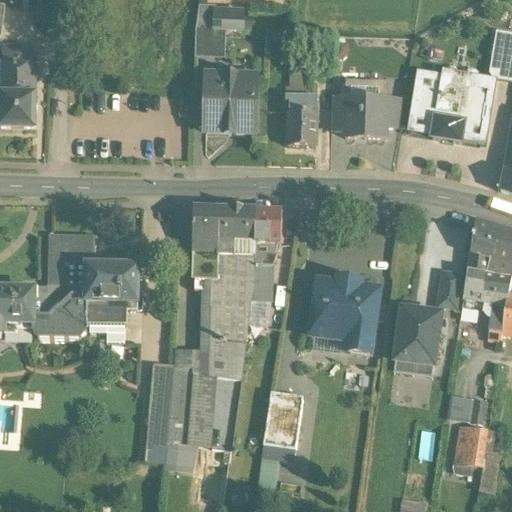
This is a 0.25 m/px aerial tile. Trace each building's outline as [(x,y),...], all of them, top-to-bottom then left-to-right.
[(241,13),(197,12),(195,26),(221,27),(241,27),(241,13)] [(221,27),(195,26),(195,28),(194,51),(220,52),(221,27)] [(511,29),(495,27),(488,71),(492,76),(511,79),(511,29)] [(34,41),(2,41),(0,85),(0,89),(32,90),(34,41)] [(366,59),(353,58),(352,71),(365,71),(366,59)] [(492,85),(420,73),(411,127),(484,139),(492,85)] [(254,75),(205,74),(204,129),(253,131),(254,75)] [(315,81),(289,81),(289,84),(289,94),(315,95),(315,81)] [(0,89),(0,123),(31,125),(33,90),(32,90),(0,89)] [(315,95),(289,94),(288,94),(288,110),(314,111),(315,95)] [(345,96),(331,95),(330,127),(343,128),(345,96)] [(384,97),(345,96),(343,128),(343,134),(384,136),(384,127),(384,97)] [(402,97),(384,97),(384,127),(398,125),(402,97)] [(288,110),(287,110),(286,144),(314,144),(315,111),(314,111),(288,110)] [(508,130),(498,128),(495,145),(505,147),(508,130)] [(511,136),(509,135),(499,187),(511,191),(511,136)] [(216,205),(193,204),(192,252),(194,252),(194,276),(203,276),(209,277),(210,277),(217,276),(217,238),(215,237),(216,205)] [(255,206),(216,205),(215,237),(217,238),(254,238),(255,206)] [(280,207),(255,206),(254,238),(254,240),(279,241),(280,207)] [(511,252),(511,230),(475,220),(470,249),(471,249),(466,279),(482,281),(483,271),(485,261),(496,262),(497,259),(510,263),(511,252)] [(95,231),(47,230),(46,283),(39,283),(32,288),(32,320),(30,320),(30,329),(36,334),(79,335),(86,330),(86,321),(84,321),(85,298),(84,298),(85,270),(84,269),(83,269),(83,268),(83,266),(83,264),(85,262),(87,260),(89,260),(91,261),(93,262),(94,262),(95,231)] [(236,277),(217,276),(210,277),(209,277),(203,276),(203,287),(201,349),(215,351),(212,372),(213,372),(240,375),(243,352),(252,283),(253,279),(254,254),(254,243),(237,243),(236,277)] [(268,256),(254,254),(253,279),(252,283),(264,285),(266,275),(268,256)] [(83,264),(83,266),(83,268),(83,269),(84,269),(85,270),(84,298),(85,298),(84,321),(86,321),(89,321),(89,331),(105,331),(106,339),(123,339),(124,321),(125,321),(126,307),(136,307),(137,271),(139,270),(140,267),(140,265),(140,263),(138,261),(136,260),(134,260),(131,260),(130,262),(129,264),(94,262),(93,262),(91,261),(89,260),(87,260),(85,262),(83,264)] [(185,262),(177,261),(176,279),(184,280),(185,262)] [(460,271),(442,268),(437,302),(455,304),(460,271)] [(496,272),(483,271),(482,281),(480,298),(492,300),(496,272)] [(510,274),(496,272),(492,300),(493,300),(493,303),(504,306),(506,292),(510,274)] [(203,276),(194,276),(193,286),(203,287),(203,276)] [(359,280),(337,277),(336,283),(317,281),(311,332),(349,337),(347,349),(369,352),(377,289),(358,286),(359,280)] [(482,281),(466,279),(464,295),(478,298),(480,298),(482,281)] [(0,330),(3,330),(3,326),(21,327),(26,320),(30,320),(32,320),(32,288),(0,287),(0,330)] [(511,293),(506,292),(504,306),(501,329),(511,330),(511,293)] [(480,298),(478,298),(475,307),(474,323),(477,323),(489,327),(493,303),(493,300),(492,300),(480,298)] [(504,306),(493,303),(489,327),(487,343),(499,345),(501,329),(504,306)] [(439,311),(401,306),(394,357),(432,363),(439,311)] [(489,327),(477,323),(474,340),(487,343),(489,327)] [(201,349),(173,348),(173,362),(192,363),(188,416),(185,441),(188,442),(199,441),(206,443),(213,372),(212,372),(215,351),(201,349)] [(432,363),(394,357),(393,369),(431,374),(432,363)] [(192,363),(173,362),(169,414),(188,416),(192,363)] [(168,382),(161,382),(159,394),(167,395),(168,382)] [(302,397),(270,393),(263,440),(295,445),(302,397)] [(465,393),(464,418),(484,419),(485,393),(465,393)] [(188,416),(169,414),(166,440),(185,441),(188,416)] [(483,462),(488,431),(459,425),(454,457),(483,462)] [(185,441),(166,440),(164,460),(186,462),(188,442),(185,441)] [(199,441),(190,500),(222,505),(230,446),(223,445),(206,443),(199,441)] [(279,451),(264,449),(260,488),(275,489),(279,451)]
